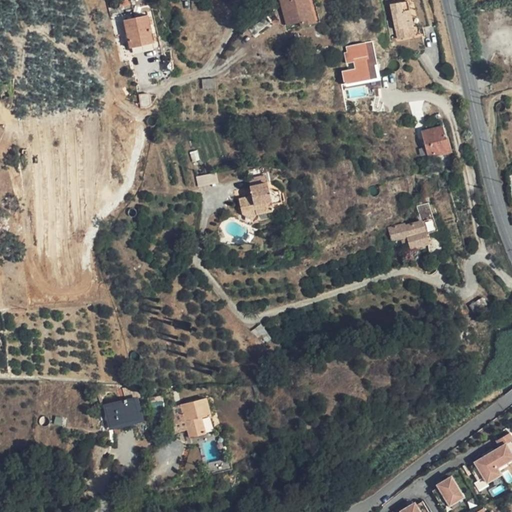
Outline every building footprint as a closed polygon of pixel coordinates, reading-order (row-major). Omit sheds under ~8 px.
[(315,25),(310,0),(280,0),(286,25),(300,22),(301,27),(315,25)] [(404,25),(413,24),(409,7),(407,0),(392,0),(389,1),(397,37),(406,35),(404,25)] [(414,6),(409,7),(413,24),(417,23),(414,6)] [(255,35),(271,23),(270,21),(277,16),(273,10),(250,27),(255,35)] [(147,15),(124,20),(130,47),(153,42),(147,15)] [(280,19),(277,16),(270,21),(271,23),(272,25),(280,19)] [(415,33),(413,24),(404,25),(406,35),(415,33)] [(345,83),(381,77),(375,40),(345,45),(349,69),(343,70),(345,83)] [(387,65),(388,62),(384,60),(380,72),(385,74),(388,68),(387,65)] [(491,85),(504,82),(501,73),(489,76),(491,85)] [(9,82),(0,83),(0,85),(2,94),(10,93),(9,82)] [(440,148),(448,146),(443,125),(422,130),(428,156),(434,154),(435,156),(441,154),(440,148)] [(450,152),(448,146),(440,148),(441,154),(450,152)] [(473,164),(466,166),(466,167),(469,179),(477,177),(473,164)] [(201,175),(196,176),(198,188),(204,187),(201,175)] [(252,195),(238,198),(241,210),(255,207),(257,213),(274,210),(273,203),(283,201),(280,189),(270,191),(268,183),(250,187),(252,195)] [(416,199),(417,205),(426,202),(424,196),(416,199)] [(426,202),(417,205),(422,220),(403,225),(406,236),(400,238),(403,250),(408,248),(409,249),(429,243),(426,233),(435,231),(436,226),(428,202),(426,202)] [(498,241),(490,244),(495,256),(502,254),(498,241)] [(492,258),(495,256),(490,244),(485,245),(489,255),(492,258)] [(477,317),(486,311),(482,307),(474,312),(477,317)] [(260,340),(265,334),(255,326),(251,332),(260,340)] [(135,398),(132,386),(124,388),(127,400),(135,398)] [(189,434),(207,430),(203,414),(211,412),(207,395),(181,401),(185,416),(187,426),(189,434)] [(140,415),(135,398),(127,400),(105,406),(110,426),(136,419),(138,418),(140,415)] [(215,428),(211,412),(203,414),(207,430),(215,428)] [(511,450),(506,442),(511,438),(511,430),(498,439),(502,445),(495,450),(484,456),(476,462),(476,463),(470,467),(478,481),(485,477),(486,479),(492,475),(494,478),(502,473),(498,467),(511,458),(508,452),(511,450)] [(483,454),(484,456),(495,450),(493,448),(483,454)] [(440,486),(433,490),(442,504),(448,500),(451,504),(458,500),(456,496),(463,493),(452,475),(444,480),(439,483),(438,484),(440,486)] [(492,475),(486,479),(489,483),(495,479),(494,478),(492,475)] [(456,496),(458,500),(459,501),(465,497),(463,493),(456,496)] [(430,511),(425,502),(418,506),(417,504),(416,505),(411,507),(403,511),(430,511)]
